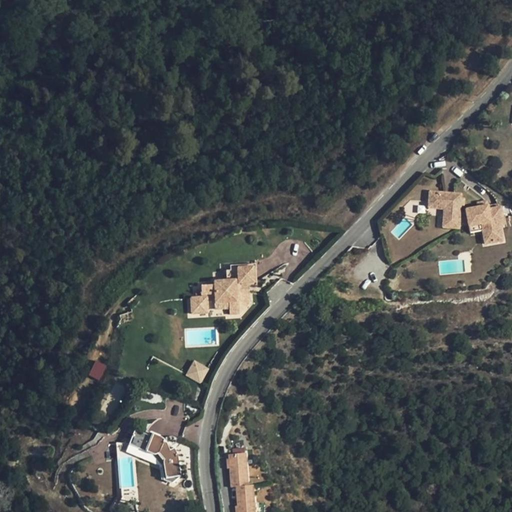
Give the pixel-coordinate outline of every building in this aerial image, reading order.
[(444,209),(443,228),(459,229),(459,227),(459,224),(460,213),(461,195),(430,192),(429,208),(444,209)] [(483,231),(485,244),(503,241),(500,226),(504,225),(501,207),(489,209),(488,206),(478,208),(466,210),(466,212),(460,213),(459,224),(468,222),(469,225),(469,227),(482,224),(483,231)] [(482,224),(469,227),(470,233),(483,231),(482,224)] [(190,296),(191,314),(207,313),(206,295),(215,295),(215,303),(228,302),(229,309),(229,315),(239,314),(248,303),(248,295),(245,296),(244,283),(247,283),(253,283),(252,265),(230,266),(230,271),(226,271),(226,281),(214,282),(214,285),(200,286),(201,296),(190,296)] [(215,303),(216,310),(229,309),(228,302),(215,303)] [(88,375),(99,380),(107,365),(95,360),(88,375)] [(201,384),(209,368),(193,360),(185,376),(201,384)] [(151,437),(135,431),(130,444),(129,445),(131,446),(144,451),(154,456),(157,455),(159,454),(164,461),(164,463),(164,464),(167,482),(172,484),(181,477),(178,459),(176,452),(174,449),(170,451),(167,445),(166,442),(161,438),(152,435),(151,437)] [(131,446),(129,445),(130,444),(117,444),(113,444),(114,459),(132,457),(131,446)] [(234,488),(239,487),(248,487),(245,455),(245,454),(229,456),(230,474),(233,474),(234,488)] [(254,511),(253,486),(248,487),(239,487),(240,502),(237,502),(238,511),(254,511)] [(136,496),(135,487),(121,488),(122,497),(136,496)]
